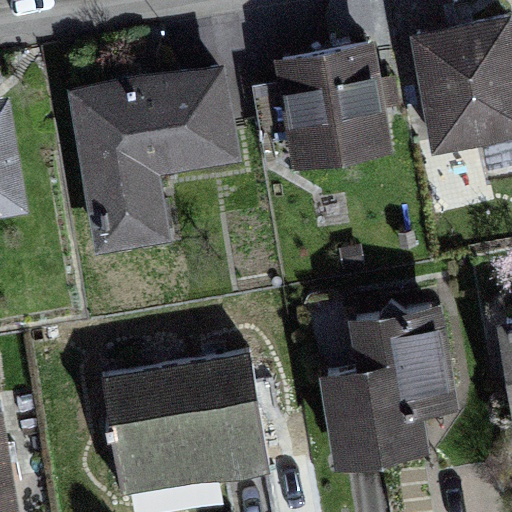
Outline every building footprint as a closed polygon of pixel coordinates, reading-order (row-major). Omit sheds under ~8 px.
[(511,39),(507,16),(411,34),(434,150),(511,135),(511,39)] [(375,43),(276,59),(293,164),(391,148),(375,43)] [(223,59),(66,81),(89,248),(180,235),(171,169),(237,160),(223,59)] [(12,101),(0,102),(0,210),(26,208),(12,101)] [(364,366),(324,373),(339,464),(430,449),(423,402),(452,397),(436,299),(355,312),(364,366)] [(511,314),(499,317),(511,395),(511,314)] [(256,351),(112,372),(128,488),(272,468),(256,351)] [(14,511),(0,425),(0,511),(14,511)]
